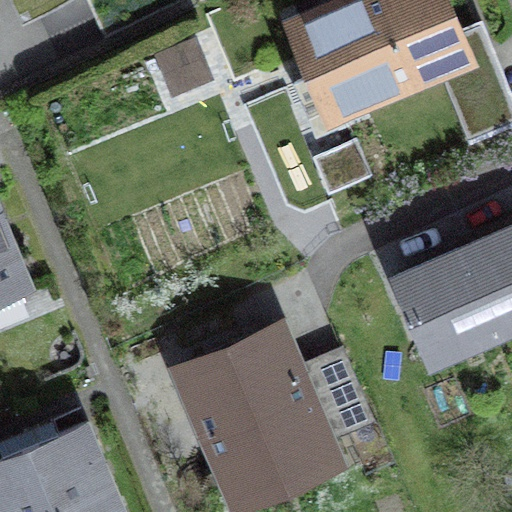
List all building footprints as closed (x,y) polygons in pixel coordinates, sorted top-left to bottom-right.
[(461,0),(316,0),(288,12),(333,122),(486,59),(461,0)] [(0,294),(35,281),(0,194),(0,294)] [(511,195),(447,221),(488,323),(511,313),(511,195)] [(292,316),(176,362),(235,511),(245,511),(353,469),(292,316)] [(131,511),(92,414),(37,436),(67,511),(131,511)] [(0,511),(67,511),(37,436),(0,450),(0,511)]
